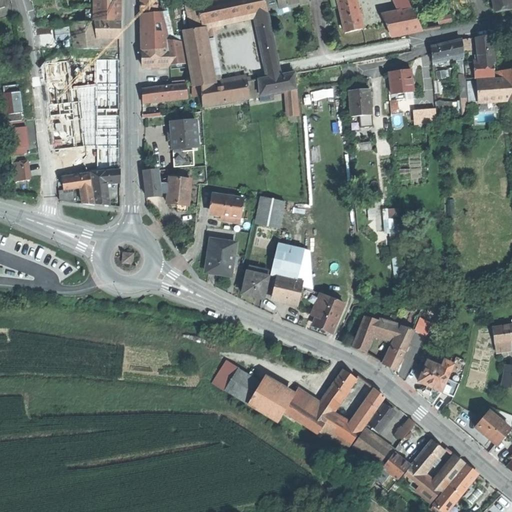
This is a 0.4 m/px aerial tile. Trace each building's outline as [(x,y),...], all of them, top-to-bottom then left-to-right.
[(105,5),(105,3),(105,0),(94,0),(94,21),(108,21),(108,13),(108,5),(105,5)] [(140,0),(141,11),(157,10),(156,0),(140,0)] [(206,0),(198,2),(203,26),(255,15),(268,13),(267,9),(266,7),(265,0),(206,0)] [(356,0),(331,0),(333,8),(340,6),(346,32),(354,30),(363,28),(356,0)] [(408,0),(394,0),(399,10),(412,7),(408,0)] [(505,10),(511,8),(511,3),(511,0),(494,0),(496,12),(505,10)] [(108,5),(108,13),(120,13),(120,6),(120,3),(105,3),(105,5),(108,5)] [(422,29),(412,7),(399,10),(384,13),(393,35),(422,29)] [(142,65),(170,64),(171,48),(169,40),(162,10),(141,12),(142,43),(142,65)] [(108,21),(119,21),(120,13),(108,13),(108,21)] [(278,60),(268,13),(255,15),(265,63),(278,60)] [(98,49),(97,38),(95,22),(71,23),(75,49),(98,49)] [(120,22),(95,22),(97,38),(120,38),(120,29),(120,22)] [(193,87),(202,86),(213,84),(213,82),(212,77),(203,26),(183,30),(193,87)] [(483,36),(476,37),(479,60),(480,67),(493,64),(495,63),(491,34),(483,36)] [(172,81),(190,79),(183,42),(169,40),(171,48),(170,64),(171,75),(172,81)] [(442,59),(463,54),(462,40),(447,43),(432,46),(434,63),(443,62),(442,59)] [(280,68),(278,60),(265,63),(267,77),(281,75),(280,68)] [(495,76),(493,64),(480,67),(479,60),(465,63),(466,78),(495,76)] [(511,68),(497,71),(498,79),(477,80),(479,102),(500,101),(511,98),(511,68)] [(390,71),(392,93),(399,93),(404,92),(414,92),(412,69),(400,70),(390,71)] [(260,90),(260,95),(286,86),(295,83),(295,72),(281,75),(267,77),(259,79),(260,90)] [(249,98),(249,97),(247,81),(247,76),(222,80),(213,82),(213,84),(202,86),(203,106),(234,101),(249,98)] [(251,91),(260,90),(259,79),(250,80),(251,91)] [(465,79),(459,80),(462,114),(469,114),(465,79)] [(249,97),(260,95),(260,90),(251,91),(250,80),(247,81),(249,97)] [(22,83),(5,85),(8,113),(25,112),(22,83)] [(165,85),(167,98),(187,96),(186,83),(165,85)] [(296,91),(295,83),(286,86),(287,94),(296,91)] [(143,101),(167,98),(165,85),(143,88),(143,94),(143,101)] [(359,89),(350,90),(352,115),(353,115),(360,115),(372,114),(370,88),(359,89)] [(298,115),(296,91),(287,94),(289,116),(298,115)] [(427,104),(415,105),(416,117),(424,117),(424,121),(427,121),(427,117),(428,117),(428,114),(427,104)] [(23,120),(7,122),(14,182),(30,180),(28,161),(25,162),(24,154),(27,154),(23,120)] [(188,147),(198,146),(197,120),(172,122),(172,132),(173,140),(173,148),(188,147)] [(188,150),(188,147),(173,148),(175,166),(195,165),(194,150),(188,150)] [(120,170),(91,173),(96,204),(110,205),(107,183),(120,182),(120,176),(120,170)] [(147,196),(158,194),(155,170),(144,172),(147,196)] [(89,174),(63,178),(64,190),(74,189),(82,188),(83,204),(89,205),(95,205),(92,187),(91,187),(89,174)] [(178,203),(188,204),(191,178),(170,176),(168,203),(174,203),(178,203)] [(74,203),(74,189),(64,190),(59,191),(60,200),(74,203)] [(224,216),(241,218),(243,198),(216,195),(214,215),(220,215),(224,216)] [(285,202),(261,197),(256,222),(280,227),(285,202)] [(218,274),(230,276),(236,244),(211,240),(206,272),(218,274)] [(272,275),(277,276),(297,281),(304,251),(278,245),(272,275)] [(310,251),(304,251),(297,281),(304,282),(299,303),(313,306),(317,285),(313,284),(310,251)] [(123,264),(133,264),(133,255),(124,255),(123,264)] [(250,266),(248,272),(264,276),(265,269),(250,266)] [(253,296),(263,299),(268,277),(264,276),(248,272),(243,294),(253,296)] [(272,297),(299,303),(304,282),(297,281),(277,276),(272,297)] [(313,312),(318,314),(326,296),(321,294),(313,312)] [(324,328),(334,332),(345,304),(326,296),(318,314),(314,324),(324,328)] [(217,315),(218,313),(208,309),(207,313),(214,316),(217,317),(217,315)] [(366,351),(374,334),(378,323),(365,317),(353,345),(360,348),(366,351)] [(432,324),(420,318),(414,330),(427,336),(432,324)] [(374,334),(396,340),(400,329),(378,323),(374,334)] [(511,325),(495,328),(496,343),(511,341),(511,325)] [(396,340),(396,341),(408,346),(414,331),(401,326),(400,329),(396,340)] [(391,368),(396,371),(408,346),(396,341),(395,345),(391,353),(390,356),(386,365),(391,368)] [(511,345),(511,341),(496,343),(498,352),(511,350),(511,345)] [(380,363),(386,365),(390,356),(385,353),(380,363)] [(430,387),(442,392),(447,378),(451,371),(442,367),(427,361),(419,382),(430,387)] [(445,361),(442,367),(451,371),(453,364),(445,361)] [(503,385),(511,386),(511,366),(506,366),(503,385)] [(227,389),(249,403),(262,382),(240,368),(227,389)] [(318,434),(320,431),(333,412),(357,379),(351,375),(344,370),(321,404),(299,389),(292,401),(284,412),(318,434)] [(463,376),(451,371),(447,378),(460,384),(463,376)] [(454,397),(460,384),(447,378),(442,392),(454,397)] [(279,422),(284,412),(292,401),(262,382),(249,403),(279,422)] [(361,430),(362,431),(385,398),(376,391),(357,418),(358,419),(353,425),(361,430)] [(369,425),(380,433),(395,413),(389,408),(384,404),(369,425)] [(487,437),(497,445),(511,429),(490,411),(476,428),(487,437)] [(348,449),(361,430),(353,425),(333,412),(320,431),(348,449)] [(400,433),(405,437),(416,423),(410,419),(400,433)] [(353,445),(383,467),(392,454),(395,451),(365,429),(353,445)] [(432,441),(413,464),(425,474),(444,450),(438,446),(432,441)] [(398,480),(409,466),(401,461),(392,454),(383,467),(382,468),(398,480)] [(443,490),(465,464),(456,457),(435,483),(442,489),(443,490)] [(431,502),(442,489),(435,483),(425,474),(413,464),(402,478),(431,502)] [(454,497),(457,500),(478,474),(472,470),(466,465),(445,490),(454,497)] [(443,493),(452,500),(454,497),(445,490),(443,493)] [(449,503),(452,500),(443,493),(441,496),(443,498),(449,503)] [(442,511),(446,511),(454,502),(452,500),(449,503),(443,498),(442,500),(439,498),(433,504),(442,511)] [(485,511),(502,511),(508,507),(503,501),(500,498),(485,511)]
